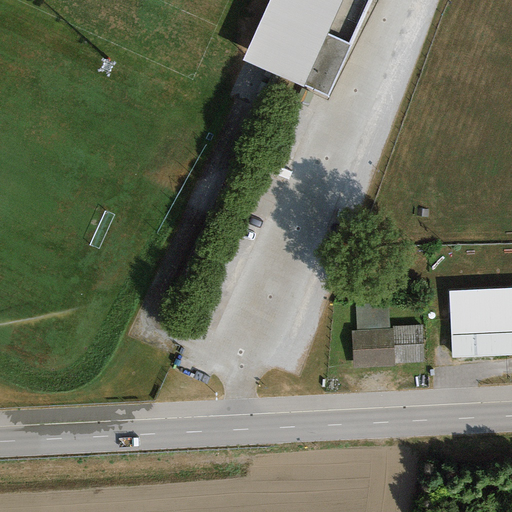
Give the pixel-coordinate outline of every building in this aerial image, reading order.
[(275,0),(245,67),(289,86),(331,104),(377,0),(275,0)] [(511,288),(449,290),(450,359),(511,357),(511,288)] [(388,303),(355,304),(356,331),(389,329),(388,303)] [(392,329),(394,365),(423,364),(421,326),(392,327),(392,329)] [(356,331),(350,331),(352,370),(394,367),(394,365),(392,329),(389,329),(356,331)]
